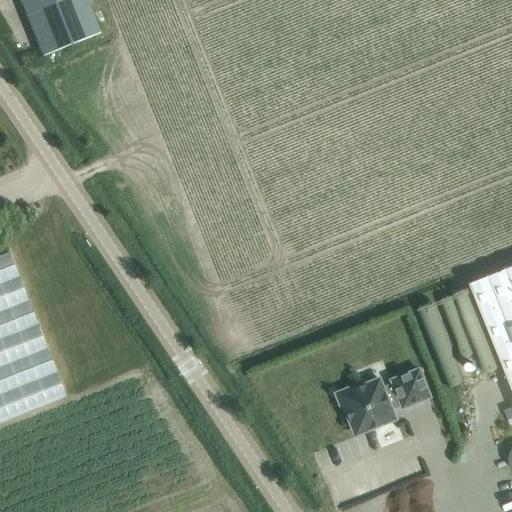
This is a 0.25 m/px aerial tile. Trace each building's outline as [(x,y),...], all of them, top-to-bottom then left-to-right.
[(86,0),(21,0),(30,23),(37,39),(48,35),(55,52),(76,43),(100,33),(86,0)] [(99,150),(95,143),(91,146),(95,153),(99,150)] [(9,253),(0,255),(0,422),(66,397),(9,253)] [(511,268),(471,285),(511,385),(511,268)] [(471,288),(418,309),(449,388),(467,381),(458,360),(472,355),(468,345),(490,337),(471,288)] [(350,388),(335,394),(341,410),(343,409),(354,437),(395,420),(391,410),(400,406),(401,409),(429,398),(418,370),(390,381),(391,384),(382,388),(379,379),(351,390),(350,388)]
